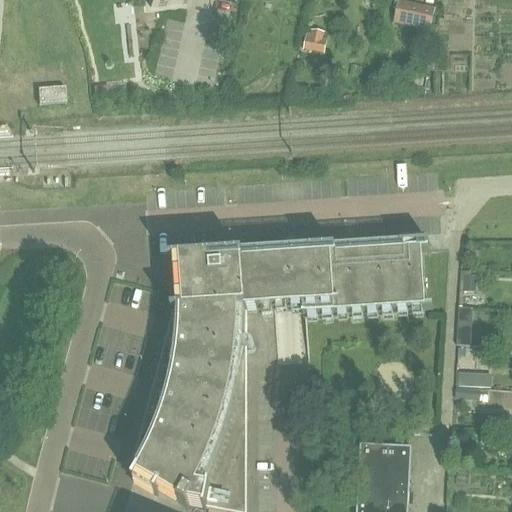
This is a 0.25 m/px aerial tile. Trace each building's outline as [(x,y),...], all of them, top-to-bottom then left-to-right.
[(399,2),(394,25),(431,33),(435,9),(399,2)] [(306,38),(303,51),(324,55),(326,43),(322,42),(324,33),(310,32),(309,39),(306,38)] [(66,93),(39,94),(39,111),(67,110),(66,93)] [(139,473),(133,484),(135,485),(139,479),(158,491),(155,497),(157,498),(162,490),(173,497),(174,494),(181,498),(178,504),(188,510),(190,507),(205,510),(204,511),(206,511),(207,510),(216,511),(246,511),(247,442),(247,314),(274,312),(275,312),(304,310),(304,318),(303,318),(303,320),(305,320),(306,320),(433,312),(433,310),(426,310),(422,254),(430,254),(429,252),(427,252),(427,247),(429,247),(429,245),(401,246),(401,247),(336,252),(336,251),(310,252),(310,253),(243,258),(243,257),(207,259),(207,260),(192,261),(177,313),(172,313),(172,315),(177,315),(154,397),(135,470),(139,473)] [(476,294),(477,277),(464,276),(463,294),(476,294)] [(473,338),(474,326),(464,325),(464,327),(457,326),(456,335),(464,336),(464,337),(473,338)] [(458,375),(457,388),(473,389),(473,375),(458,375)] [(479,403),(480,392),(456,389),(455,400),(479,403)] [(421,435),(421,427),(410,426),(410,435),(421,435)] [(357,511),(407,511),(411,449),(360,447),(357,511)]
